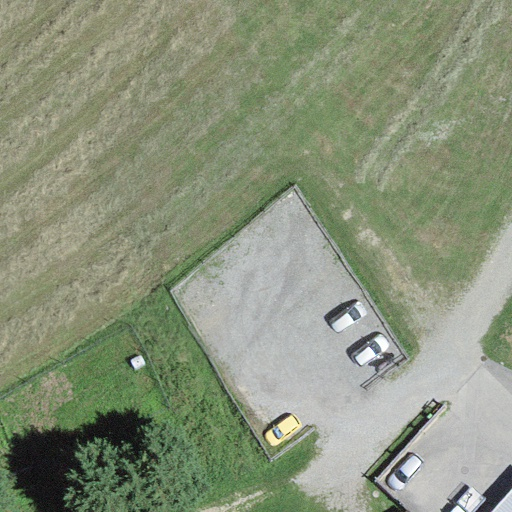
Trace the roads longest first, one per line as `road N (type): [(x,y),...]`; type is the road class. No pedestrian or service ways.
road 1 (track): [(211,511),(293,479),(443,376)]
road 2 (track): [(443,376),(511,260)]
